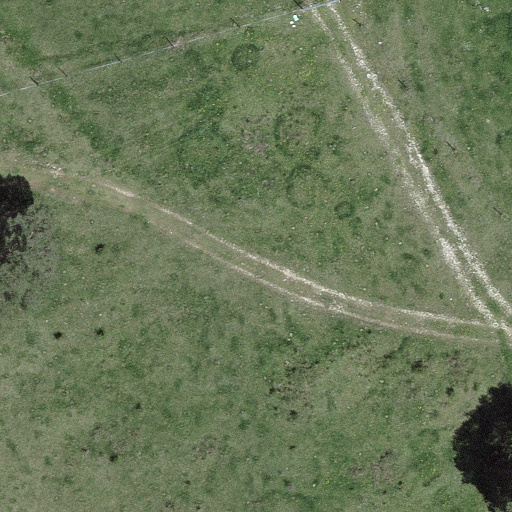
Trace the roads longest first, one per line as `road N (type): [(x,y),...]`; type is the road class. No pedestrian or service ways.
road 1 (track): [(511,340),(340,306),(178,225),(46,178),(0,177)]
road 2 (track): [(507,339),(344,0)]
